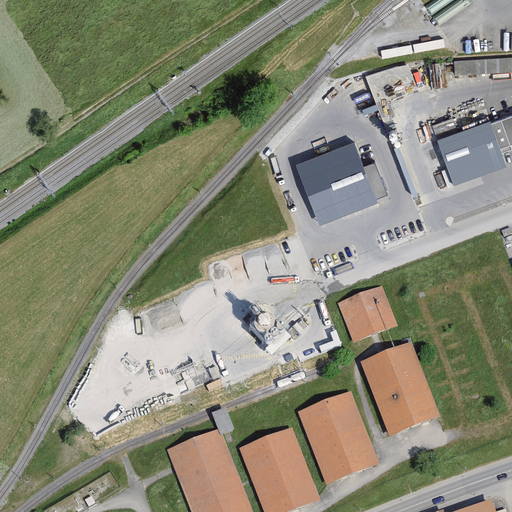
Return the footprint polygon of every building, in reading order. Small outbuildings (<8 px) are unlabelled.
[(511,55),(455,58),(456,71),(511,69),(511,55)] [(367,73),(372,88),(394,81),(396,88),(415,82),(409,61),(367,73)] [(511,112),(492,120),(504,152),(511,148),(511,112)] [(486,119),(433,137),(449,181),(501,163),(486,119)] [(354,144),(297,165),(319,226),(376,205),(354,144)] [(381,289),(335,306),(352,344),(397,330),(381,289)] [(280,330),(261,311),(247,325),(266,343),(280,330)] [(319,340),(324,352),(344,344),(339,332),(319,340)] [(409,343),(357,365),(386,438),(438,418),(409,343)] [(300,350),(302,357),(322,353),(321,346),(300,350)] [(350,394),(295,412),(322,486),(377,465),(350,394)] [(290,430),(237,448),(259,511),(285,511),(316,500),(290,430)] [(215,431),(164,450),(187,511),(248,511),(217,435),(215,431)] [(490,511),(486,500),(453,511),(490,511)]
